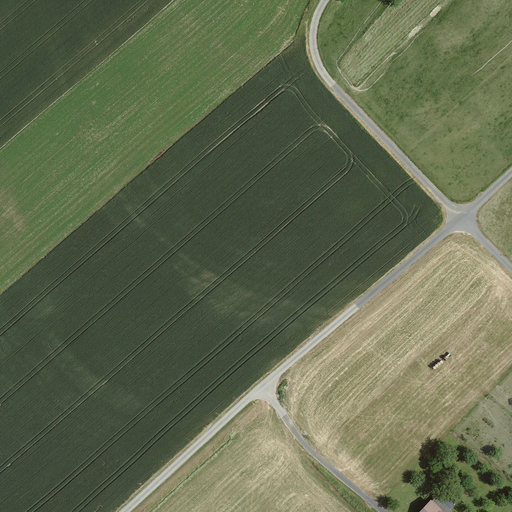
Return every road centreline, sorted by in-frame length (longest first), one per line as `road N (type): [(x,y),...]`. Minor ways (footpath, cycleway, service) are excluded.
road 1 (track): [(124,511),(460,218)]
road 2 (track): [(460,218),(323,74),(313,35),(324,0)]
road 3 (track): [(384,511),(290,426),(262,388)]
